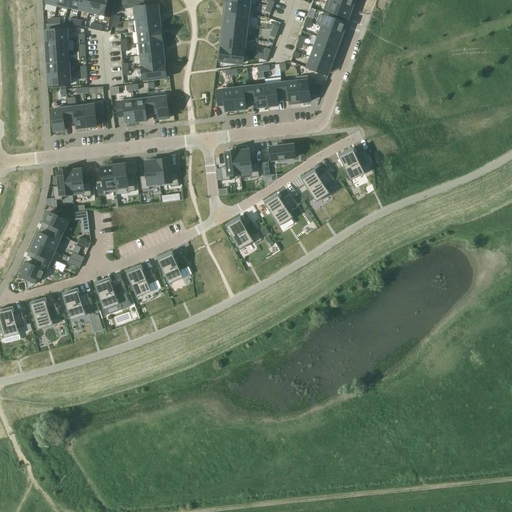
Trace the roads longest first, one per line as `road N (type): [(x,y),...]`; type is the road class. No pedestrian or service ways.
road 1 (unclassified): [(0,384),(194,321),(356,227),(511,155)]
road 2 (residential): [(207,140),(317,126),(366,0)]
road 3 (residential): [(215,221),(90,276),(15,298),(0,289)]
road 4 (residential): [(361,135),(215,221)]
road 5 (residential): [(47,157),(207,140)]
road 6 (residential): [(47,157),(39,214),(0,289)]
